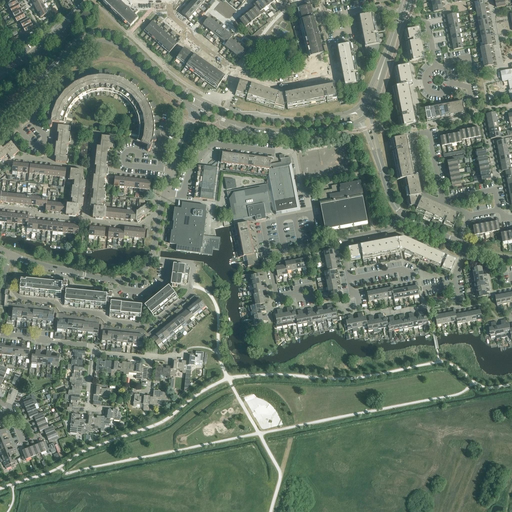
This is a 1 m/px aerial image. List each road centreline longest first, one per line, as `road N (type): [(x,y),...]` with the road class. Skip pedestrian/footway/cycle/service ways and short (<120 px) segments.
road 1 (residential): [(166,259),(191,263),(190,293),(150,325),(21,299),(2,282)]
road 2 (residential): [(166,191),(184,192),(189,170),(213,143),(291,150),(310,213)]
road 3 (secondary): [(201,100),(107,32),(82,37),(40,82)]
road 4 (secondary): [(40,82),(84,44),(104,40),(196,108)]
road 5 (secondary): [(196,108),(278,131),(359,120)]
road 6 (residential): [(294,87),(236,72),(188,35),(164,7),(170,0)]
road 7 (secondary): [(358,108),(290,121),(201,100)]
